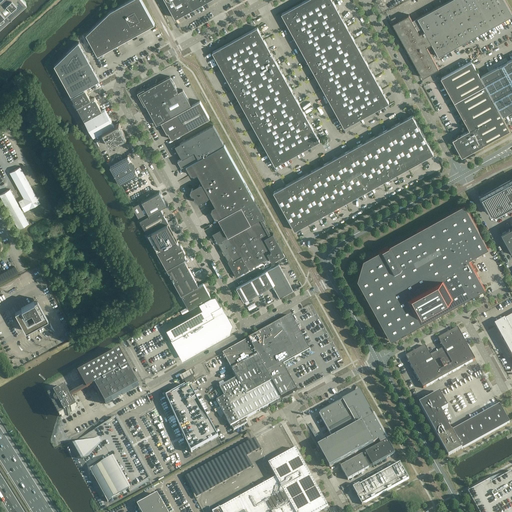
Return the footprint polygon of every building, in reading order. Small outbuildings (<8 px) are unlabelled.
[(20,6),(26,1),(25,0),(0,0),(0,24),(11,14),(15,11),(20,6)] [(98,56),(155,24),(141,0),(130,0),(110,11),(86,34),(86,35),(97,56),(98,56)] [(165,0),(174,15),(180,12),(182,15),(208,0),(165,0)] [(389,102),(359,48),(332,0),(306,0),(304,1),(367,115),(389,103),(389,102)] [(439,56),(511,15),(511,13),(504,0),(450,0),(412,21),(409,15),(393,24),(422,78),(439,69),(427,47),(432,44),(439,56)] [(367,115),(304,1),(282,13),(282,14),(281,14),(282,14),(284,18),(344,127),(345,127),(367,115)] [(320,140),(290,86),(257,27),(235,39),(298,153),(320,141),(320,140)] [(298,153),(235,39),(213,52),(212,52),(275,165),(276,165),(298,153)] [(100,80),(88,57),(79,42),(78,42),(54,65),(54,66),(71,96),(100,80)] [(511,59),(507,62),(499,67),(498,67),(481,76),(503,116),(511,111),(511,59)] [(510,130),(485,85),(472,61),(441,78),(454,102),(470,130),(456,137),(457,138),(453,140),(455,144),(462,157),(484,145),(483,145),(510,130)] [(191,106),(183,90),(178,92),(170,76),(145,90),(144,89),(137,93),(145,106),(146,105),(157,125),(161,122),(191,106)] [(91,99),(89,96),(85,89),(71,97),(77,107),(91,99)] [(95,97),(91,99),(77,107),(84,120),(102,110),(95,97)] [(172,139),(210,118),(200,101),(191,106),(161,122),(167,133),(168,132),(172,139)] [(114,125),(105,109),(102,110),(84,120),(94,137),(103,132),(114,125)] [(423,134),(413,116),(412,115),(400,122),(410,141),(423,134)] [(410,141),(400,122),(387,129),(398,148),(410,141)] [(127,137),(119,123),(114,125),(103,132),(110,146),(117,142),(118,144),(118,143),(120,144),(122,143),(121,140),(127,137)] [(198,158),(224,144),(213,125),(180,143),(175,146),(182,158),(178,161),(181,167),(198,158)] [(398,148),(387,129),(374,136),(385,155),(398,148)] [(433,153),(423,134),(410,141),(421,161),(433,154),(434,154),(433,153)] [(385,155),(374,136),(362,143),(372,162),(385,155)] [(421,161),(410,141),(398,148),(408,168),(421,161)] [(372,162),(362,143),(349,150),(360,169),(372,162)] [(264,216),(224,145),(186,166),(191,175),(194,176),(198,174),(204,185),(201,184),(191,189),(190,193),(192,196),(195,196),(194,199),(195,202),(199,203),(209,198),(209,195),(215,206),(212,208),(211,211),(215,218),(218,219),(223,228),(213,234),(218,242),(223,242),(222,240),(262,218),(264,216)] [(408,168),(398,148),(385,155),(396,175),(408,168)] [(360,169),(349,150),(324,164),(335,183),(347,176),(360,169)] [(396,175),(385,155),(372,162),(383,182),(396,175)] [(115,175),(133,165),(128,157),(110,167),(115,175)] [(383,182),(372,162),(360,169),(370,189),(383,182)] [(335,183),(324,164),(311,171),(322,190),(335,183)] [(120,184),(138,174),(133,165),(115,175),(120,184)] [(10,189),(0,194),(0,196),(1,198),(8,211),(10,215),(18,229),(29,224),(20,208),(22,207),(24,212),(40,203),(20,167),(10,173),(24,198),(19,201),(21,206),(19,206),(10,189)] [(370,189),(360,169),(347,176),(358,196),(370,189)] [(322,190),(311,171),(299,178),(309,197),(322,190)] [(358,196),(347,176),(335,183),(345,203),(358,196)] [(509,208),(511,206),(511,177),(479,195),(481,199),(482,198),(491,214),(492,214),(492,215),(494,216),(495,215),(496,215),(509,208)] [(309,197),(299,178),(286,185),(297,204),(309,197)] [(345,203),(335,183),(322,190),(333,210),(345,203)] [(297,204),(286,185),(274,192),(273,192),(274,192),(284,211),(297,204)] [(333,210),(322,190),(309,197),(320,217),(333,210)] [(160,208),(167,205),(159,192),(142,202),(132,207),(140,220),(161,208),(160,208)] [(309,197),(297,204),(284,211),(294,230),(295,230),(320,217),(309,197)] [(485,288),(476,272),(479,270),(476,266),(474,267),(469,259),(489,248),(464,204),(364,260),(358,280),(391,340),(485,288)] [(168,222),(161,208),(140,220),(147,234),(168,223),(168,222)] [(285,254),(273,233),(271,234),(262,218),(222,240),(223,242),(231,257),(228,261),(236,276),(274,255),(276,259),(285,254)] [(168,223),(147,234),(157,252),(177,241),(177,240),(168,223)] [(511,237),(511,227),(502,234),(506,241),(511,237)] [(185,255),(185,253),(181,244),(178,244),(177,241),(157,252),(167,269),(184,259),(186,258),(185,255)] [(199,285),(184,259),(167,269),(181,295),(199,285)] [(293,290),(279,264),(236,288),(244,301),(268,288),(269,289),(272,287),(271,286),(273,285),(280,298),(293,290)] [(0,282),(18,273),(15,267),(0,274),(0,282)] [(211,297),(203,283),(199,285),(181,295),(189,309),(199,303),(211,297)] [(230,333),(232,325),(216,296),(211,297),(199,303),(203,309),(167,330),(183,359),(230,333)] [(48,319),(37,300),(34,301),(15,312),(25,331),(48,319)] [(511,315),(505,320),(505,319),(494,325),(511,356),(511,358),(511,359),(511,362),(511,315)] [(284,364),(295,358),(299,356),(301,355),(310,350),(305,341),(304,340),(300,333),(291,316),(290,317),(248,339),(223,353),(223,354),(232,370),(233,372),(237,379),(225,385),(223,382),(219,384),(221,387),(220,388),(225,396),(216,401),(231,427),(232,426),(234,430),(247,423),(246,421),(247,420),(247,419),(246,418),(268,406),(269,406),(270,405),(271,407),(281,401),(280,399),(281,399),(297,390),(290,377),(288,373),(283,365),(284,365),(284,364)] [(475,360),(473,356),(458,328),(438,338),(443,348),(430,355),(425,346),(406,356),(423,388),(475,360)] [(139,386),(119,350),(78,373),(82,380),(66,389),(66,388),(48,397),(60,418),(67,414),(69,416),(71,415),(69,413),(77,408),(67,391),(83,382),(87,389),(95,385),(105,404),(139,386)] [(181,377),(183,381),(194,374),(192,370),(181,377)] [(196,382),(193,377),(184,381),(187,386),(193,383),(193,384),(196,382)] [(218,438),(190,386),(186,388),(185,387),(166,397),(180,427),(186,442),(191,453),(218,438)] [(388,439),(374,414),(374,415),(373,414),(372,412),(371,411),(368,407),(369,407),(369,406),(368,406),(366,402),(366,401),(363,397),(361,393),(361,392),(360,390),(360,391),(359,391),(343,400),(342,401),(342,402),(339,403),(338,404),(321,413),(320,414),(319,415),(330,435),(333,439),(361,423),(372,444),(379,441),(380,444),(387,440),(388,439)] [(462,449),(510,423),(510,422),(500,405),(500,404),(499,404),(451,431),(449,427),(449,426),(442,412),(442,411),(448,408),(448,407),(440,393),(420,404),(419,404),(438,439),(439,439),(448,456),(449,456),(462,449)] [(150,481),(135,454),(128,440),(116,418),(74,442),(75,444),(85,461),(84,461),(87,466),(101,459),(109,454),(107,451),(123,442),(130,456),(115,465),(114,463),(115,462),(113,459),(112,460),(104,464),(93,470),(92,471),(108,501),(109,500),(128,490),(130,492),(150,481)] [(331,468),(373,444),(372,444),(361,423),(333,439),(330,435),(328,436),(317,442),(331,468)] [(373,466),(386,459),(395,454),(388,441),(366,453),(368,457),(364,459),(362,455),(341,467),(348,480),(369,468),(373,466)] [(328,507),(296,449),(295,449),(296,450),(269,464),(276,477),(266,483),(265,481),(263,483),(264,484),(213,511),(318,511),(327,507),(328,508),(328,507)] [(362,505),(409,479),(400,463),(360,485),(359,485),(353,488),(355,492),(356,493),(356,494),(362,505)] [(511,511),(511,471),(507,475),(505,471),(468,492),(479,511),(511,511)] [(168,511),(160,497),(159,498),(158,496),(158,495),(157,494),(156,495),(157,495),(154,496),(154,495),(140,503),(140,504),(138,505),(137,505),(138,507),(138,506),(139,508),(138,509),(139,511),(168,511)]
